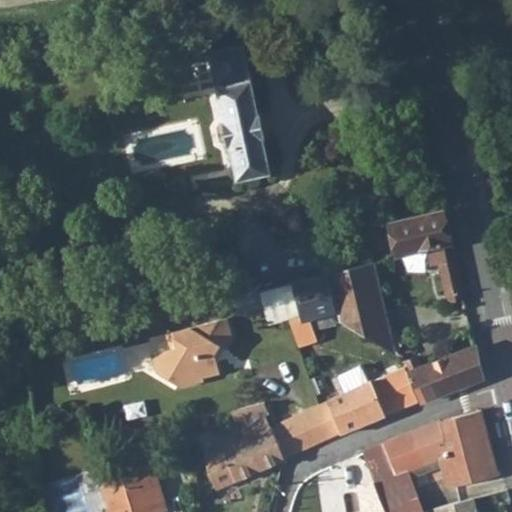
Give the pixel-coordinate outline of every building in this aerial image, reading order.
[(245,45),(212,52),(239,181),(272,174),(245,45)] [(442,210),(392,221),(399,251),(400,255),(439,246),(451,300),(466,297),(446,209),(442,210)] [(329,275),(328,275),(337,311),(338,317),(378,342),(387,329),(392,332),(376,268),(374,263),(329,275)] [(328,275),(265,291),(269,309),(275,325),(296,319),(304,317),(306,320),(337,311),(328,275)] [(239,290),(240,297),(263,291),(262,285),(254,279),(242,282),(239,290)] [(229,316),(196,323),(197,327),(230,319),(229,316)] [(157,368),(181,383),(205,377),(204,374),(221,370),(216,351),(221,342),(226,345),(233,333),(230,319),(197,327),(196,323),(169,330),(173,346),(153,350),(157,368)] [(387,329),(378,342),(399,356),(408,344),(392,332),(387,329)] [(417,345),(404,359),(423,401),(486,377),(479,348),(426,368),(417,345)] [(348,385),(366,382),(363,368),(345,372),(348,385)] [(400,368),(372,381),(386,415),(413,405),(400,368)] [(372,381),(330,400),(342,434),(386,415),(372,381)] [(317,406),(303,412),(317,445),(342,434),(330,400),(317,406)] [(431,424),(361,451),(366,465),(390,458),(396,475),(373,484),(380,511),(418,511),(424,511),(413,469),(442,459),(449,490),(502,474),(488,406),(431,424)] [(303,412),(273,426),(287,458),(317,445),(303,412)] [(273,426),(267,415),(222,436),(226,447),(208,454),(211,472),(218,488),(237,480),(286,459),(287,458),(273,426)] [(128,484),(111,491),(115,507),(111,511),(162,511),(169,510),(157,464),(125,473),(128,484)] [(125,473),(107,478),(111,491),(128,484),(125,473)]
